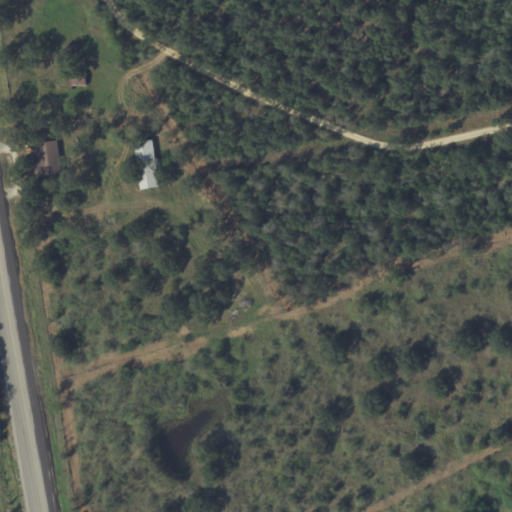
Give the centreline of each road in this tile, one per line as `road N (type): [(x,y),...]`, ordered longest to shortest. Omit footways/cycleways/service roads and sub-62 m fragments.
road 1 (residential): [(511,125),(406,149),(369,146),(155,45),(105,0)]
road 2 (trunk): [(40,511),(0,271)]
